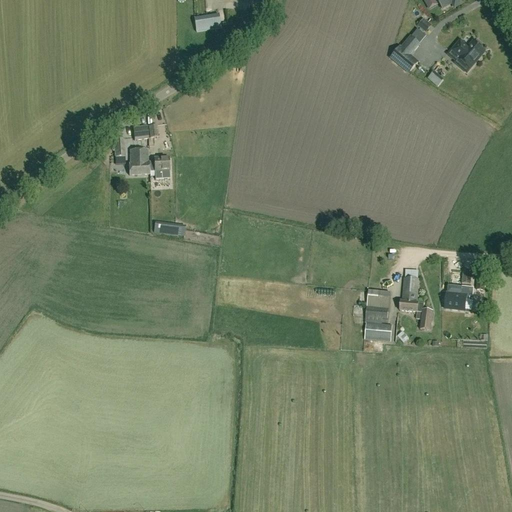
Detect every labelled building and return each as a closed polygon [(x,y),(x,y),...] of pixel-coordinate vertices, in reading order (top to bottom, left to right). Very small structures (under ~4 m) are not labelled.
[(424,0),(430,10),(437,6),(435,1),(437,0),(442,9),(452,4),(455,8),(462,4),(460,0),(424,0)] [(218,15),(194,19),(196,32),(220,29),(218,15)] [(391,59),(409,74),(418,64),(410,56),(419,45),(411,38),(401,49),(400,48),(391,59)] [(475,43),(474,42),(469,48),(461,41),(449,55),(469,71),(485,52),(481,48),(482,47),(482,45),(478,42),(476,42),(475,43)] [(150,139),(158,138),(156,126),(148,127),(150,139)] [(149,139),(147,127),(133,129),(134,141),(149,139)] [(124,139),(114,140),(115,158),(125,158),(124,139)] [(129,176),(150,175),(149,164),(149,161),(148,162),(148,150),(129,151),(130,164),(129,164),(129,176)] [(154,164),(149,164),(150,175),(150,172),(169,171),(169,158),(154,159),(154,164)] [(164,234),(165,224),(155,223),(154,233),(164,234)] [(186,227),(176,226),(175,236),(185,237),(186,227)] [(477,290),(483,291),(485,270),(479,269),(477,290)] [(418,280),(418,271),(405,271),(405,279),(404,279),(402,302),(400,302),(400,312),(417,313),(417,320),(422,321),(420,330),(430,331),(432,312),(417,310),(418,304),(416,304),(418,280)] [(463,272),(462,284),(470,285),(471,272),(463,272)] [(445,310),(465,312),(466,300),(469,301),(470,297),(473,297),(474,289),(462,287),(461,295),(446,294),(445,310)] [(368,291),(368,294),(367,306),(365,318),(365,325),(366,325),(364,340),(391,343),(392,326),(379,325),(379,320),(388,320),(389,310),(390,293),(368,291)] [(393,332),(399,340),(404,336),(398,328),(393,332)]
